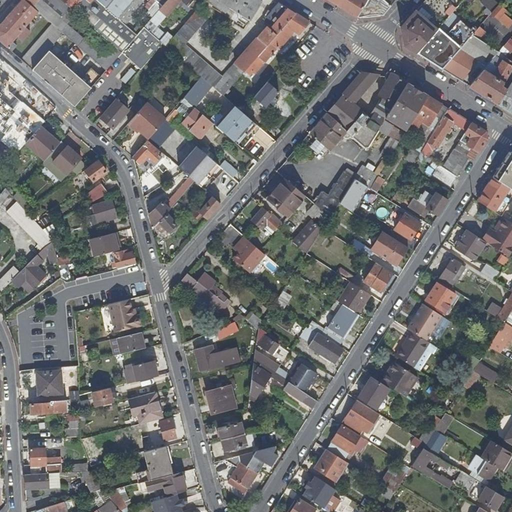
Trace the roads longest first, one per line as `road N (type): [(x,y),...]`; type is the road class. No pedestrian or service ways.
road 1 (residential): [(502,126),(252,511)]
road 2 (residential): [(156,288),(374,46)]
road 3 (residential): [(156,288),(121,167),(0,57)]
road 4 (residential): [(215,511),(156,288)]
road 5 (residential): [(0,331),(15,501)]
road 6 (residential): [(374,46),(502,126)]
